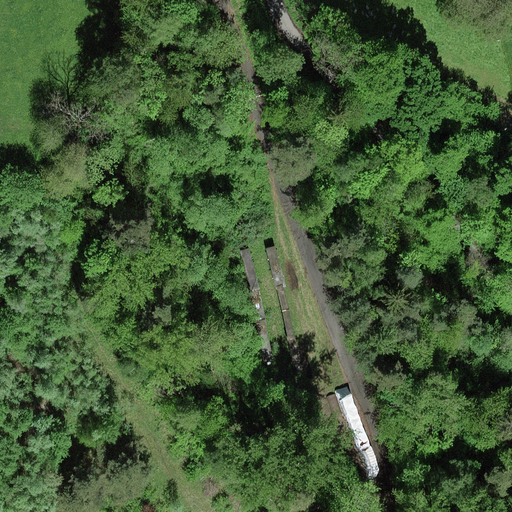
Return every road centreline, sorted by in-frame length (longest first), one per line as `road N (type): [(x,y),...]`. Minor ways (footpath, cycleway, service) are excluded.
road 1 (track): [(386,511),(389,487),(215,0)]
road 2 (track): [(277,0),(292,33),(511,303)]
